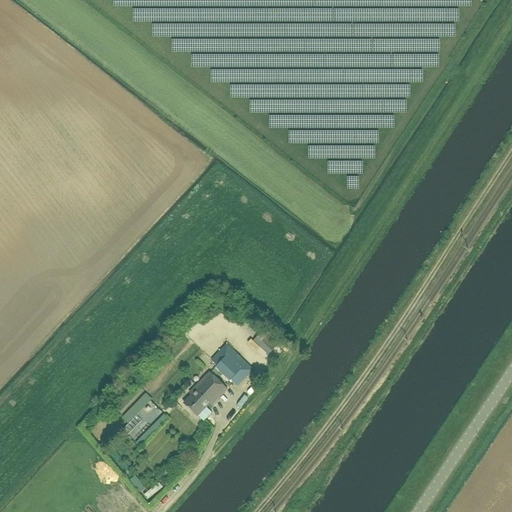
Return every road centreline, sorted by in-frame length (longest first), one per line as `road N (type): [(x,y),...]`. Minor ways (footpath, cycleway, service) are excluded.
road 1 (track): [(257,511),(362,377),(511,151)]
road 2 (tertiary): [(418,511),(511,371)]
